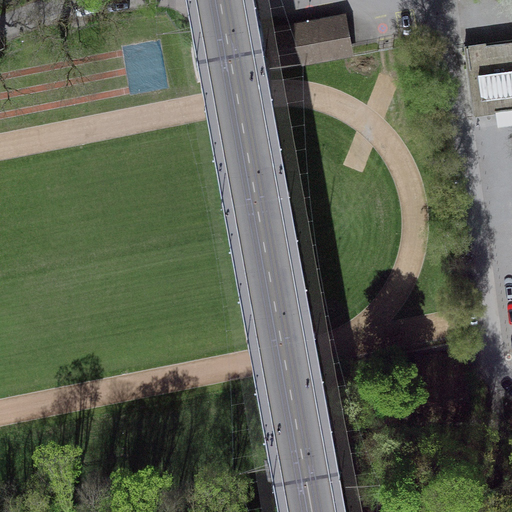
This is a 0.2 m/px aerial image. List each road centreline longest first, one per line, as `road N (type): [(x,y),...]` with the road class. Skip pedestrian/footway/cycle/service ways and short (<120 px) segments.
road 1 (tertiary): [(312,511),(219,0)]
road 2 (residential): [(435,0),(445,14),(489,352),(511,383)]
